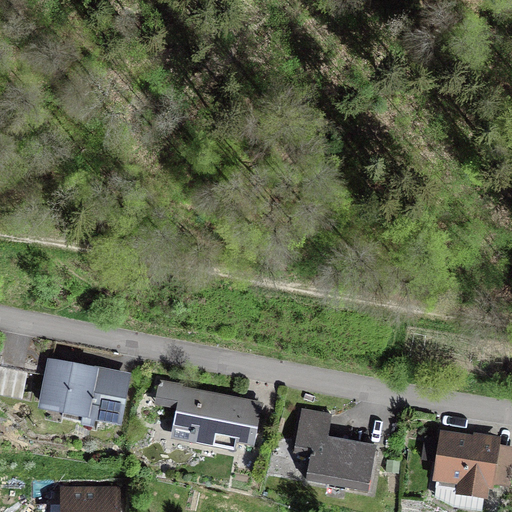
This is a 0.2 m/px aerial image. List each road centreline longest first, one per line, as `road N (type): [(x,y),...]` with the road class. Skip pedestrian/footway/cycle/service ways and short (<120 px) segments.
road 1 (residential): [(0,314),(511,413)]
road 2 (track): [(0,235),(511,325)]
